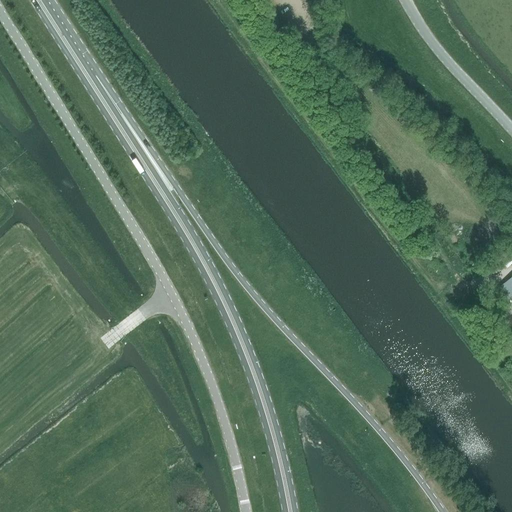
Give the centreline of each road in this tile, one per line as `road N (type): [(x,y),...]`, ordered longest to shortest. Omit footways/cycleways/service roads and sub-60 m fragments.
road 1 (primary): [(33,0),(221,308),(252,384),(285,511)]
road 2 (unclassified): [(245,511),(213,388),(172,295),(0,11)]
road 3 (primary): [(441,511),(367,417),(241,281),(93,76)]
road 4 (primary): [(294,511),(270,410),(237,320),(93,76)]
road 5 (tertiary): [(511,132),(436,50),(405,0)]
